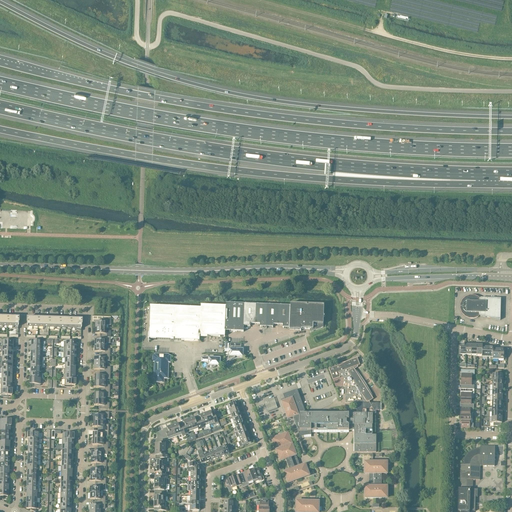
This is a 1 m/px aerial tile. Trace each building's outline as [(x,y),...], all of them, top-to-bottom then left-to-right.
[(479,300),(478,298),(474,297),(470,297),(466,298),(463,301),(461,305),(461,309),(463,313),(466,316),(469,318),(474,318),(478,317),(479,315),(480,316),(500,320),(501,299),(480,298),(479,300)] [(244,326),(245,304),(226,304),(226,306),(225,331),(244,332),(244,326)] [(255,324),(256,305),(245,304),(244,326),(250,327),(250,324),(255,324)] [(290,304),(290,306),(289,328),(289,330),(300,330),(301,331),(302,330),(302,329),(313,329),(313,331),(310,332),(311,333),(323,328),(324,317),(325,316),(324,315),(324,305),(290,304)] [(225,331),(226,306),(201,305),(201,308),(150,306),(149,333),(148,333),(148,340),(156,340),(156,339),(199,341),(200,336),(225,337),(225,331)] [(266,329),(267,305),(256,305),(255,324),(260,324),(260,327),(266,327),(266,329)] [(278,325),(279,306),(267,305),(266,329),(267,329),(267,327),(273,328),(273,325),(278,325)] [(283,328),(289,328),(290,306),(279,306),(278,325),(283,325),(283,328)] [(7,317),(7,327),(18,327),(18,318),(7,317)] [(38,328),(38,318),(27,318),(27,327),(38,328)] [(48,328),(49,319),(38,318),(38,328),(48,328)] [(59,328),(59,319),(49,319),(48,328),(59,328)] [(70,329),(70,320),(59,319),(59,328),(70,329)] [(95,322),(95,328),(105,328),(108,328),(108,325),(110,325),(110,322),(110,319),(102,319),(102,322),(100,322),(95,322)] [(70,320),(70,329),(81,329),(81,320),(70,320)] [(105,331),(105,328),(95,328),(95,334),(102,334),(102,337),(110,337),(110,332),(105,331)] [(110,343),(110,337),(102,337),(102,340),(95,340),(94,346),(105,346),(105,343),(110,343)] [(243,353),(243,350),(239,350),(240,344),(229,344),(228,350),(230,350),(229,352),(229,353),(229,356),(228,356),(228,360),(229,360),(230,360),(232,360),(233,359),(234,358),(235,358),(235,356),(242,357),(242,353),(243,353)] [(105,349),(105,346),(94,346),(94,352),(101,352),(101,355),(109,355),(110,350),(105,349)] [(216,367),(216,366),(220,366),(220,354),(209,354),(209,358),(201,358),(201,362),(205,362),(205,370),(207,370),(210,370),(213,369),(216,367)] [(109,361),(109,355),(101,355),(101,358),(94,358),(94,364),(104,364),(104,361),(109,361)] [(170,363),(170,356),(153,355),(153,362),(155,362),(154,373),(156,373),(156,378),(155,378),(155,382),(155,383),(156,382),(158,382),(160,382),(161,381),(162,381),(164,380),(164,379),(168,379),(168,373),(166,373),(166,370),(168,370),(168,363),(170,363)] [(351,414),(351,431),(354,431),(354,452),(376,452),(376,436),(373,436),(373,414),(376,414),(376,403),(369,403),(369,402),(373,399),(354,370),(358,367),(358,366),(360,365),(357,358),(329,369),(333,380),(340,378),(340,376),(343,376),(343,387),(345,387),(345,404),(357,404),(357,414),(351,414)] [(104,367),(104,364),(94,364),(94,370),(102,370),(102,373),(110,373),(110,368),(104,367)] [(461,380),(471,380),(472,375),(474,375),(474,370),(462,370),(462,374),(461,374),(461,380)] [(493,380),(503,380),(503,374),(501,374),(502,371),(495,371),(495,374),(493,374),(493,380)] [(110,379),(110,373),(102,373),(102,376),(94,376),(94,382),(105,382),(105,379),(110,379)] [(471,385),(471,380),(461,380),(461,385),(462,385),(462,389),(474,390),(474,385),(471,385)] [(105,385),(105,382),(94,382),(94,388),(101,388),(101,391),(109,391),(109,386),(105,385)] [(474,394),(474,390),(462,389),(462,394),(461,393),(461,399),(471,399),(471,394),(474,394)] [(311,435),(311,431),(349,431),(351,431),(351,414),(322,414),(314,414),(314,412),(310,412),(311,414),(306,414),(297,390),(283,395),(285,400),(281,402),(288,419),(293,417),(301,440),(300,437),(306,436),(311,435)] [(109,397),(109,391),(101,391),(101,394),(94,394),(94,400),(104,400),(104,397),(109,397)] [(471,405),(471,399),(461,399),(461,405),(461,409),(473,409),(474,405),(471,405)] [(104,403),(104,400),(94,400),(93,406),(101,406),(100,409),(109,410),(109,404),(104,403)] [(473,413),(473,409),(461,409),(461,413),(460,413),(460,418),(471,418),(471,419),(472,419),(472,413),(473,413)] [(205,414),(210,426),(209,425),(215,423),(215,424),(218,423),(216,416),(214,412),(211,413),(211,412),(205,414)] [(108,419),(109,413),(100,413),(100,416),(93,416),(93,421),(106,422),(106,419),(108,419)] [(210,426),(205,414),(200,416),(200,417),(198,418),(202,429),(205,428),(204,427),(209,425),(210,426)] [(501,423),(502,418),(492,417),(491,423),(493,423),(493,426),(500,427),(500,423),(501,423)] [(202,429),(198,418),(195,419),(194,418),(189,420),(193,432),(194,432),(193,431),(198,429),(199,430),(202,429)] [(470,424),(471,419),(471,418),(460,418),(460,424),(461,424),(461,428),(473,428),(473,424),(470,424)] [(193,432),(189,420),(183,422),(184,423),(181,424),(185,435),(188,434),(188,433),(193,431),(193,432)] [(106,422),(93,421),(93,427),(100,428),(100,431),(108,431),(108,425),(103,425),(103,422),(106,422)] [(185,435),(181,424),(179,425),(178,424),(173,426),(177,438),(177,437),(182,435),(182,436),(185,435)] [(177,438),(173,426),(167,428),(168,429),(157,433),(169,441),(167,440),(168,440),(177,437),(177,438)] [(239,437),(248,434),(246,429),(237,433),(235,434),(237,438),(239,437)] [(108,437),(108,431),(100,431),(100,434),(93,434),(92,440),(103,440),(103,437),(108,437)] [(169,441),(157,433),(157,444),(155,444),(155,450),(168,450),(167,450),(167,440),(169,441)] [(292,445),(291,444),(292,443),(288,433),(272,439),(276,449),(277,449),(277,450),(276,450),(280,461),(285,459),(289,471),(284,472),(288,483),(309,475),(305,465),(300,467),(299,465),(298,465),(298,464),(299,464),(296,457),(295,455),(296,455),(292,445)] [(238,443),(240,447),(251,443),(249,438),(241,442),(238,443)] [(103,443),(103,440),(92,440),(92,445),(99,446),(99,449),(107,449),(108,443),(103,443)] [(480,480),(480,473),(480,467),(482,466),(487,466),(494,466),(495,458),(496,456),(495,455),(495,446),(494,446),(494,447),(480,446),(480,448),(476,449),(473,450),(469,452),(467,454),(464,458),(463,461),(462,465),(460,465),(460,479),(460,480),(460,487),(468,487),(470,487),(472,487),(473,487),(473,480),(480,480)] [(91,452),(91,457),(96,458),(102,458),(104,458),(104,455),(107,455),(107,449),(99,449),(99,452),(98,452),(91,452)] [(168,450),(155,450),(155,456),(157,456),(157,459),(168,459),(168,456),(167,456),(167,450),(168,450)] [(202,451),(198,452),(199,455),(198,455),(202,464),(206,462),(203,453),(202,451)] [(102,461),(102,458),(91,457),(91,463),(98,464),(98,467),(106,467),(106,461),(102,461)] [(168,462),(168,459),(157,459),(157,461),(155,461),(155,467),(167,467),(168,467),(168,466),(167,466),(167,462),(168,462)] [(382,487),(382,474),(387,474),(387,462),(365,462),(365,474),(371,474),(371,475),(370,475),(370,485),(371,485),(371,487),(365,487),(365,498),(387,498),(387,487),(382,487)] [(189,464),(189,472),(200,472),(200,467),(199,467),(199,465),(197,463),(196,463),(196,464),(189,464)] [(106,473),(106,467),(98,467),(98,470),(90,470),(90,475),(101,476),(101,473),(106,473)] [(166,473),(167,467),(155,467),(155,473),(156,473),(156,476),(168,476),(168,473),(166,473)] [(253,481),(253,482),(253,481),(258,479),(259,482),(262,480),(257,468),(258,469),(255,470),(255,469),(249,471),(253,481)] [(248,483),(253,481),(249,471),(244,473),(244,474),(242,475),(241,474),(246,486),(249,485),(248,483)] [(242,488),(246,486),(241,474),(241,475),(238,476),(238,475),(233,477),(237,488),(237,487),(241,485),(242,488)] [(101,479),(101,476),(90,475),(90,481),(97,482),(97,485),(105,485),(105,479),(101,479)] [(168,479),(168,476),(156,476),(156,479),(154,479),(154,485),(166,485),(166,479),(168,479)] [(237,488),(233,477),(228,479),(228,480),(225,481),(225,480),(224,480),(229,492),(232,491),(232,489),(236,487),(237,488)] [(309,483),(308,481),(297,485),(298,487),(296,488),(296,489),(296,491),(313,485),(312,483),(311,482),(309,483)] [(105,491),(105,485),(97,485),(97,488),(90,488),(90,493),(100,494),(100,491),(105,491)] [(168,485),(166,485),(154,485),(154,490),(156,491),(156,493),(167,494),(167,490),(166,490),(166,485),(168,485)] [(301,496),(312,492),(311,490),(313,490),(314,488),(313,486),(297,492),(298,494),(299,495),(301,494),(301,496)] [(468,487),(468,489),(458,489),(458,511),(461,511),(460,511),(469,511),(475,511),(475,501),(475,499),(473,499),(473,497),(478,497),(477,497),(478,490),(478,489),(470,489),(470,487),(468,487)] [(100,497),(100,494),(90,493),(90,499),(97,500),(97,503),(105,503),(105,497),(100,497)] [(167,497),(167,494),(156,493),(156,496),(154,496),(154,502),(166,502),(166,497),(167,497)] [(257,502),(256,506),(259,506),(259,511),(257,511),(259,511),(269,511),(269,506),(269,503),(270,503),(267,502),(268,499),(261,498),(260,502),(257,502)] [(318,511),(319,502),(297,501),(296,511),(318,511)] [(167,502),(166,502),(154,502),(154,508),(156,508),(155,511),(160,511),(167,511),(167,508),(166,508),(166,502),(167,502)] [(37,504),(26,503),(26,509),(31,509),(31,510),(30,510),(34,511),(35,511),(35,509),(38,509),(39,504),(37,504)] [(104,509),(105,503),(97,503),(96,506),(89,506),(89,511),(100,511),(100,509),(104,509)]
